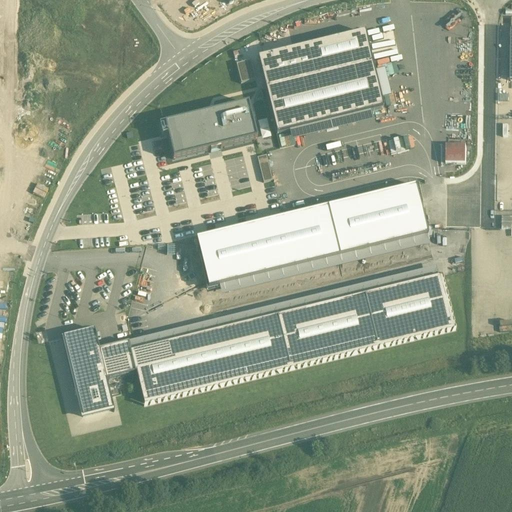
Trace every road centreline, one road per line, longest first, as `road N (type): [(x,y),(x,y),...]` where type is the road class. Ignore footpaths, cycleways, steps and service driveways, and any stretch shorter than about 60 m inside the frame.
road 1 (primary): [(511,386),(386,408),(24,499)]
road 2 (unclassified): [(179,60),(102,141),(65,196),(38,264),(21,325),(15,411),(24,499)]
road 3 (residential): [(488,0),(477,209)]
road 4 (unclassified): [(304,0),(263,13),(179,60)]
